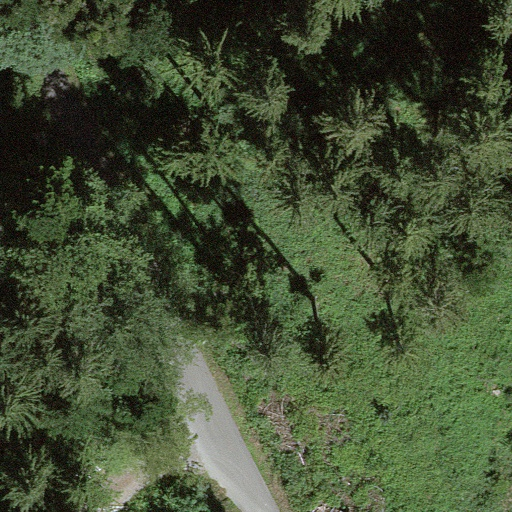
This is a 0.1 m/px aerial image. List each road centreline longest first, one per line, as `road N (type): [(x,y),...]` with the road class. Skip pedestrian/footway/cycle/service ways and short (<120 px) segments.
road 1 (unclassified): [(17,0),(268,511)]
road 2 (track): [(102,511),(211,387)]
